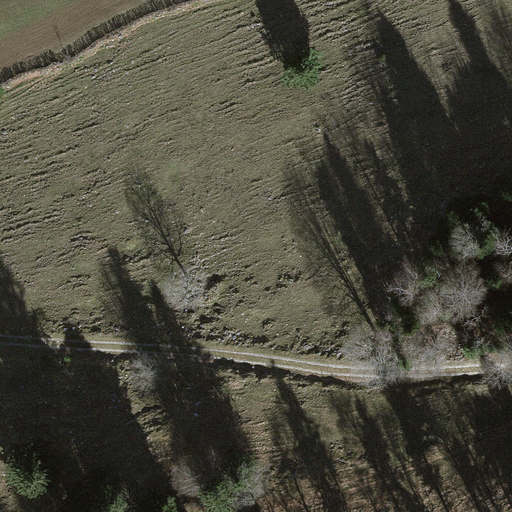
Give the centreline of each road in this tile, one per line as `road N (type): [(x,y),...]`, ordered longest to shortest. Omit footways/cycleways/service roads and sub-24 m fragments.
road 1 (track): [(0,338),(320,368),(511,375)]
road 2 (track): [(222,511),(343,487),(511,427)]
